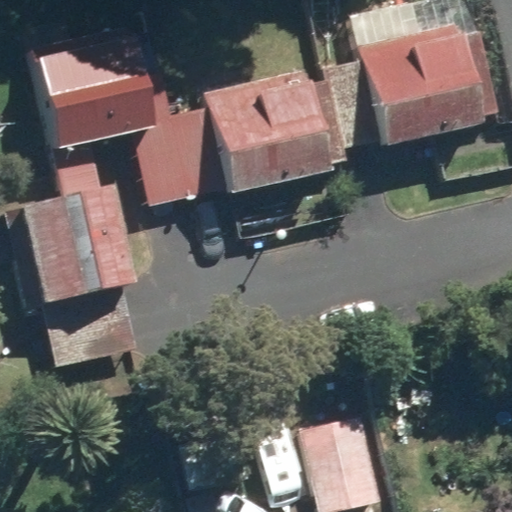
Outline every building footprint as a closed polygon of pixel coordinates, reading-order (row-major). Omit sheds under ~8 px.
[(330,84),(348,168),(511,132),(511,97),(490,0),(458,0),(366,20),(378,73),(330,84)] [(40,182),(74,175),(65,134),(110,124),(143,117),(139,97),(122,21),(11,45),(40,182)] [(332,177),(311,82),(160,114),(164,134),(132,141),(147,210),(226,193),(227,200),(332,177)] [(17,225),(49,374),(143,354),(111,205),(17,225)] [(343,511),(382,502),(362,419),(296,435),(314,511),(343,511)]
